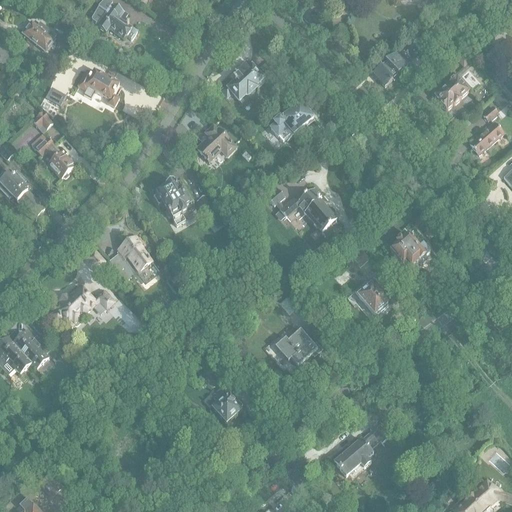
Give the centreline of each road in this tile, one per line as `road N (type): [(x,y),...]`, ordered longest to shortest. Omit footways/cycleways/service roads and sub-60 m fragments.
road 1 (residential): [(0,303),(126,184),(240,0)]
road 2 (residential): [(504,277),(261,0)]
road 3 (residential): [(266,447),(504,277)]
